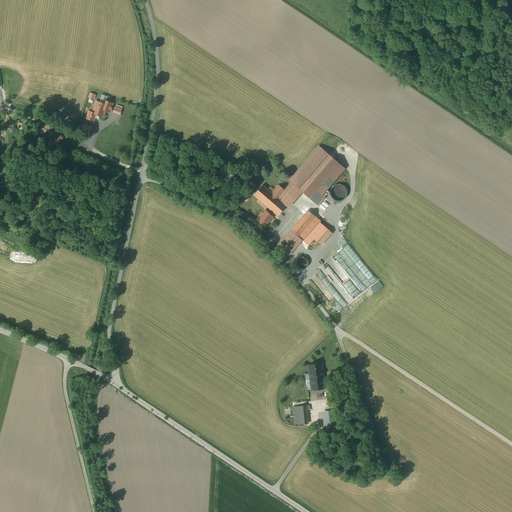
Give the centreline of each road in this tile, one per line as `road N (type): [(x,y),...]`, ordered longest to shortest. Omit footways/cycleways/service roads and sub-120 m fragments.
road 1 (unclassified): [(140,177),(255,233),(326,314),(343,350)]
road 2 (unclassified): [(115,384),(304,511)]
road 3 (unclassified): [(115,384),(108,332),(140,177)]
road 4 (track): [(337,336),(353,338),(511,445)]
road 5 (unclassified): [(140,177),(157,76),(146,0)]
road 6 (unclassified): [(95,511),(64,390),(68,361)]
